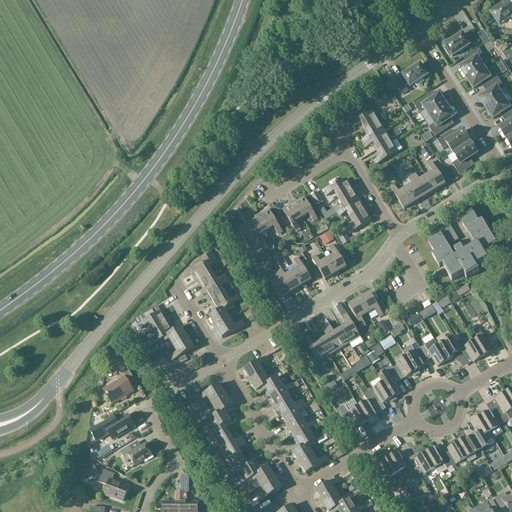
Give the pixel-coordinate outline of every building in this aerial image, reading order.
[(511,0),(508,0),(491,13),(500,25),(511,17),(511,18),(511,0)] [(444,50),(449,57),(451,56),(452,58),(470,47),(468,44),(471,42),(474,47),(480,43),(473,32),(464,38),(462,35),(445,46),(446,49),(444,50)] [(511,48),(511,46),(502,52),(508,62),(511,59),(511,48)] [(479,50),(466,58),(469,63),(459,69),(466,80),(484,68),(480,62),(485,59),(479,50)] [(396,86),(403,96),(408,92),(405,88),(409,86),(410,88),(428,77),(420,65),(402,76),(405,80),(396,86)] [(488,74),(484,68),(466,80),(473,90),(483,84),(486,88),(499,80),(493,71),(488,74)] [(504,89),(499,80),(486,88),(489,93),(479,100),(486,110),(503,99),(499,93),(504,89)] [(426,97),(414,105),(420,114),(425,111),(429,118),(447,107),(439,95),(429,102),(426,97)] [(511,101),(507,105),(503,99),(486,110),(493,121),(503,114),(506,119),(511,114),(511,101)] [(454,118),(447,107),(429,118),(434,125),(429,128),(435,138),(447,130),(444,125),(454,118)] [(365,131),(380,122),(373,112),(351,125),(353,129),(361,124),(365,131)] [(511,114),(506,119),(509,123),(499,130),(506,140),(511,136),(511,114)] [(380,122),(365,131),(369,137),(361,142),(364,146),(386,133),(380,122)] [(453,138),(450,133),(437,141),(443,151),(448,147),(453,154),(470,143),(463,132),(453,138)] [(392,143),(386,133),(364,146),(366,150),(374,145),(378,151),(392,143)] [(392,143),(378,151),(381,158),(374,163),(376,167),(398,153),(392,143)] [(478,155),(470,143),(453,154),(457,161),(452,165),(458,174),(471,166),(468,161),(478,155)] [(420,152),(427,162),(434,156),(427,147),(420,152)] [(352,159),(364,180),(375,173),(363,152),(352,159)] [(433,174),(426,178),(435,192),(446,185),(432,163),(428,166),(433,174)] [(415,174),(411,176),(425,198),(435,192),(426,178),(420,182),(415,174)] [(425,198),(411,176),(408,178),(412,186),(406,190),(414,204),(425,198)] [(339,199),(353,191),(347,180),(325,193),(327,197),(335,193),(339,199)] [(414,204),(406,190),(399,194),(394,186),(390,189),(404,211),(414,204)] [(353,191),(339,199),(343,206),(335,211),(337,214),(359,201),(353,191)] [(320,211),(325,208),(326,207),(316,192),(310,196),(320,211)] [(304,199),(294,205),(302,219),(309,215),(314,223),(318,221),(304,199)] [(366,211),(359,201),(337,214),(339,218),(347,213),(351,220),(366,211)] [(302,219),(294,205),(283,211),(296,233),(300,231),(296,223),(302,219)] [(259,218),(267,232),(274,228),(279,236),(283,233),(269,211),(259,218)] [(366,211),(351,220),(355,226),(347,231),(350,235),(372,222),(366,211)] [(436,238),(428,242),(435,254),(432,256),(440,269),(443,267),(444,269),(452,282),(464,275),(467,280),(479,272),(477,268),(488,260),(484,253),(497,246),(482,221),(479,223),(472,211),(459,219),(475,246),(463,254),(461,250),(455,253),(458,257),(455,259),(452,261),(445,249),(459,241),(449,225),(434,234),(436,238)] [(248,224),(261,246),(262,246),(265,244),(261,236),(267,232),(259,218),(248,224)] [(255,249),(261,246),(248,224),(238,230),(251,252),(255,250),(255,249)] [(302,236),(305,241),(312,237),(308,231),(302,236)] [(350,242),(345,233),(338,237),(343,246),(350,242)] [(334,257),(327,261),(336,275),(347,269),(333,246),(329,249),(334,257)] [(225,255),(221,248),(216,250),(220,258),(225,255)] [(283,259),(290,255),(287,250),(280,254),(283,259)] [(248,259),(252,266),(261,260),(257,253),(248,259)] [(199,283),(213,275),(209,268),(217,263),(211,254),(201,260),(204,265),(192,273),(199,283)] [(336,275),(327,261),(321,265),(316,257),(312,259),(325,281),(336,275)] [(299,269),(292,273),(301,288),(311,281),(298,259),(294,261),(299,269)] [(280,269),(277,272),(290,294),(301,288),(292,273),(285,277),(280,269)] [(290,294),(277,272),(273,274),(278,282),(271,286),(280,300),(290,294)] [(234,284),(237,288),(243,284),(237,274),(232,277),(236,283),(234,284)] [(213,275),(199,283),(205,294),(227,280),(225,276),(217,281),(213,275)] [(229,284),(227,280),(205,294),(211,304),(226,295),(225,295),(231,292),(227,285),(229,284)] [(266,281),(260,285),(263,291),(266,289),(270,287),(266,281)] [(243,284),(237,288),(240,293),(243,292),(246,297),(250,295),(243,284)] [(359,300),(368,315),(375,311),(379,319),(383,316),(370,294),(359,300)] [(211,304),(217,314),(232,305),(232,306),(240,301),(237,297),(230,302),(226,295),(211,304)] [(441,311),(451,305),(447,298),(437,304),(441,311)] [(368,315),(359,300),(349,307),(362,329),(366,327),(361,319),(368,315)] [(465,309),(471,319),(483,312),(477,301),(470,306),(465,309)] [(342,315),(349,310),(345,303),(337,308),(342,315)] [(217,314),(209,318),(216,329),(230,320),(226,314),(234,309),(232,306),(232,305),(217,314)] [(255,305),(249,309),(252,314),(259,311),(255,305)] [(153,332),(168,323),(161,312),(156,316),(150,319),(139,326),(141,330),(149,325),(153,332)] [(423,334),(433,326),(424,314),(414,321),(423,334)] [(341,330),(350,344),(360,338),(347,316),(343,318),(348,326),(341,330)] [(230,320),(216,329),(222,340),(244,326),(242,322),(234,327),(230,320)] [(389,331),(383,321),(376,326),(383,336),(389,331)] [(168,323),(153,332),(157,338),(149,343),(152,347),(160,342),(159,342),(174,333),(173,333),(168,323)] [(330,326),(326,328),(339,350),(350,344),(341,330),(334,334),(330,326)] [(181,328),(173,333),(174,333),(159,342),(160,342),(162,345),(170,341),(174,347),(188,339),(181,328)] [(339,350),(326,328),(322,330),(327,338),(320,342),(329,357),(339,350)] [(428,341),(436,336),(433,331),(425,336),(428,341)] [(479,339),(474,343),(483,358),(493,352),(484,337),(483,337),(480,331),(476,333),(479,339)] [(314,346),(309,338),(309,337),(300,343),(309,358),(314,355),(318,363),(329,357),(320,342),(314,346)] [(384,342),(380,344),(385,352),(396,345),(391,337),(384,342)] [(461,342),(460,343),(457,337),(453,339),(456,345),(463,357),(468,354),(474,364),(483,358),(474,343),(465,348),(461,342)] [(447,341),(448,341),(438,347),(447,362),(454,359),(455,362),(463,357),(456,345),(453,339),(452,338),(447,341)] [(188,339),(174,347),(178,354),(170,359),(172,363),(194,349),(188,339)] [(365,344),(369,349),(376,345),(372,339),(365,344)] [(434,341),(420,349),(426,360),(431,357),(438,368),(447,362),(438,347),(434,341)] [(426,360),(420,349),(417,344),(402,353),(405,358),(406,358),(417,376),(420,375),(418,371),(425,367),(421,362),(426,360)] [(374,353),(378,358),(384,355),(379,346),(373,350),(374,353)] [(378,358),(374,353),(368,357),(373,365),(379,362),(378,358)] [(250,382),(264,374),(261,367),(268,362),(266,358),(244,372),(250,382)] [(398,366),(393,369),(399,379),(404,377),(406,379),(412,375),(414,378),(417,376),(406,358),(405,358),(396,364),(398,366)] [(289,359),(284,362),(287,368),(293,364),(289,359)] [(357,374),(364,370),(360,363),(354,369),(357,374)] [(129,386),(135,382),(128,369),(116,376),(118,382),(104,391),(113,406),(133,393),(129,386)] [(393,369),(389,372),(389,371),(379,377),(383,384),(394,403),(397,401),(395,398),(402,394),(395,382),(399,379),(393,369)] [(268,380),(264,374),(250,382),(256,393),(278,379),(276,376),(268,380)] [(278,379),(256,393),(258,396),(266,392),(270,398),(285,390),(278,379)] [(327,394),(338,388),(334,382),(323,388),(327,394)] [(383,384),(369,393),(375,403),(376,404),(380,402),(383,405),(389,401),(391,404),(394,403),(383,384)] [(293,385),(285,390),(270,398),(276,409),(291,400),(287,393),(295,389),(293,385)] [(212,405),(226,396),(220,386),(197,399),(200,403),(208,399),(212,405)] [(368,393),(364,396),(368,402),(358,408),(368,423),(377,417),(371,407),(376,404),(375,403),(369,393),(368,393)] [(511,419),(511,405),(505,394),(491,403),(498,414),(504,425),(511,419)] [(226,396),(212,405),(216,412),(208,417),(210,420),(232,407),(226,396)] [(295,407),(291,400),(276,409),(283,419),(305,405),(303,402),(295,407)] [(358,408),(354,401),(340,409),(346,420),(351,417),(358,429),(368,423),(358,408)] [(486,406),(490,412),(484,416),(482,413),(479,415),(490,433),(504,425),(498,414),(491,403),(486,406)] [(307,409),(305,405),(283,419),(289,429),(303,420),(307,418),(303,412),(307,409)] [(234,411),(232,407),(210,420),(216,430),(230,422),(226,415),(234,411)] [(186,415),(182,409),(176,412),(180,419),(186,415)] [(493,439),(490,433),(479,415),(476,416),(477,420),(471,423),(478,435),(473,438),(481,451),(489,446),(488,443),(493,439)] [(117,422),(114,417),(90,432),(96,443),(110,434),(114,440),(135,427),(128,416),(117,422)] [(307,418),(303,420),(289,429),(295,439),(310,431),(317,426),(315,422),(311,425),(307,418)] [(216,430),(209,434),(216,445),(230,436),(226,430),(234,425),(232,421),(230,422),(216,430)] [(192,429),(188,431),(192,438),(197,435),(193,429),(192,429)] [(310,431),(295,439),(299,446),(291,451),(293,454),(316,441),(310,431)] [(132,442),(137,439),(134,433),(129,436),(132,442)] [(325,435),(316,441),(293,454),(299,465),(314,456),(310,449),(318,444),(319,445),(328,440),(325,435)] [(234,443),(230,436),(216,445),(222,455),(244,442),(242,438),(234,443)] [(459,439),(456,441),(467,459),(469,463),(476,458),(474,455),(481,451),(473,438),(468,440),(467,438),(461,442),(459,439)] [(449,452),(445,455),(452,468),(467,459),(456,441),(453,443),(454,446),(448,449),(449,452)] [(246,446),(244,442),(222,455),(228,466),(242,457),(238,450),(246,446)] [(135,467),(152,457),(145,445),(134,452),(131,447),(120,453),(126,463),(131,460),(135,467)] [(109,447),(98,453),(101,458),(111,452),(109,447)] [(338,450),(342,457),(346,455),(342,448),(338,450)] [(425,454),(434,470),(438,476),(447,471),(450,475),(455,472),(452,468),(445,455),(440,458),(435,449),(425,454)] [(90,455),(94,462),(101,458),(98,453),(97,451),(90,455)] [(208,451),(201,454),(205,461),(212,458),(208,451)] [(409,460),(404,463),(399,453),(389,459),(398,474),(402,481),(416,472),(409,460)] [(417,455),(414,457),(409,460),(416,472),(421,480),(426,477),(425,475),(434,470),(425,454),(419,458),(417,455)] [(318,463),(314,456),(299,465),(306,475),(328,462),(326,458),(318,463)] [(242,457),(228,466),(234,476),(241,472),(255,463),(256,463),(254,459),(246,464),(242,457)] [(398,474),(389,459),(379,464),(389,480),(392,486),(393,486),(397,484),(393,477),(398,474)] [(259,470),(255,463),(241,472),(247,482),(269,469),(267,465),(259,470)] [(495,472),(500,468),(497,463),(491,466),(495,472)] [(84,472),(88,479),(98,474),(97,472),(99,470),(97,465),(94,467),(94,466),(84,472)] [(362,480),(354,466),(339,475),(343,480),(350,476),(355,484),(362,480)] [(494,473),(490,467),(476,475),(480,481),(486,477),(494,473)] [(269,469),(247,482),(249,486),(257,481),(261,488),(276,479),(269,469)] [(123,503),(128,488),(112,482),(115,475),(104,471),(99,482),(108,486),(105,496),(123,503)] [(188,477),(181,477),(180,511),(198,511),(198,503),(186,503),(186,493),(188,493),(188,477)] [(276,479),(261,488),(265,494),(257,499),(260,503),(282,490),(276,479)] [(323,503),(337,494),(333,488),(341,483),(338,479),(316,492),(323,503)] [(232,491),(226,481),(220,485),(227,495),(232,491)] [(475,486),(479,492),(485,488),(482,482),(475,486)] [(177,485),(176,493),(175,503),(163,503),(162,511),(180,511),(181,485),(177,485)] [(337,494),(323,503),(327,511),(330,511),(351,500),(349,496),(341,501),(337,494)] [(511,511),(511,495),(507,498),(505,494),(495,500),(501,510),(506,507),(509,511),(511,511)] [(260,503),(257,499),(250,503),(254,508),(260,504),(260,503)] [(351,500),(330,511),(354,511),(357,510),(351,500)] [(499,511),(492,501),(476,511),(477,511),(499,511)] [(371,502),(357,510),(354,511),(362,511),(373,506),(371,502)]
